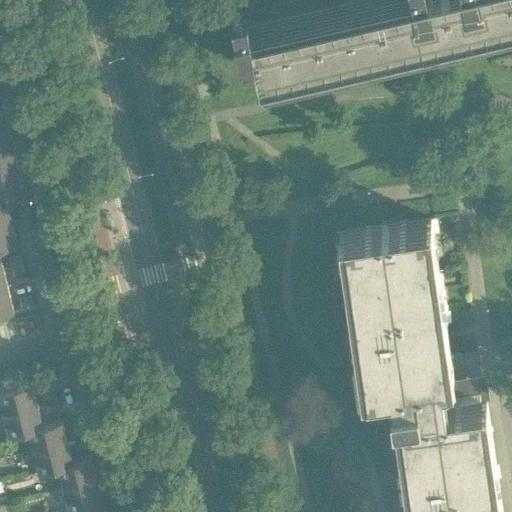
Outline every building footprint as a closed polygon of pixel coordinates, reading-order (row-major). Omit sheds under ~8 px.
[(511,0),(276,0),(250,6),(249,7),(248,3),(231,7),(241,50),(255,46),(263,77),(297,70),(511,19),(511,0)] [(5,110),(0,110),(0,133),(10,131),(5,110)] [(10,131),(0,133),(0,155),(15,152),(10,131)] [(15,152),(0,155),(0,177),(21,173),(15,152)] [(0,177),(0,199),(7,198),(7,200),(26,195),(21,173),(0,177)] [(7,198),(0,199),(0,222),(12,220),(7,200),(7,198)] [(17,208),(20,218),(31,215),(29,205),(17,208)] [(31,215),(20,218),(22,227),(34,224),(31,215)] [(498,511),(480,386),(445,390),(443,375),(449,374),(426,216),(345,227),(367,386),(391,383),(393,394),(391,394),(393,409),(400,408),(414,511),(498,511)] [(12,220),(0,222),(0,246),(17,242),(12,220)] [(9,255),(11,264),(23,261),(20,252),(9,255)] [(23,261),(11,264),(13,274),(25,271),(23,261)] [(3,266),(0,267),(0,289),(8,287),(3,266)] [(342,284),(334,285),(336,295),(343,294),(342,284)] [(8,287),(0,289),(0,312),(14,309),(8,287)] [(19,297),(22,307),(33,304),(31,294),(19,297)] [(0,388),(0,396),(4,411),(37,403),(32,381),(0,388)] [(43,392),(45,401),(57,398),(55,389),(43,392)] [(57,398),(45,401),(48,410),(59,407),(57,398)] [(37,403),(4,411),(9,433),(29,429),(28,427),(43,423),(42,423),(37,403)] [(62,418),(42,423),(43,423),(28,427),(29,429),(34,448),(67,440),(62,418)] [(73,429),(75,438),(87,435),(84,426),(73,429)] [(87,435),(75,438),(77,447),(89,444),(87,435)] [(67,440),(34,448),(39,470),(59,466),(58,464),(72,460),(67,440)] [(92,455),(72,460),(58,464),(59,466),(63,485),(97,477),(92,455)] [(97,477),(63,485),(69,506),(102,498),(97,477)] [(105,511),(102,498),(69,506),(70,511),(105,511)]
